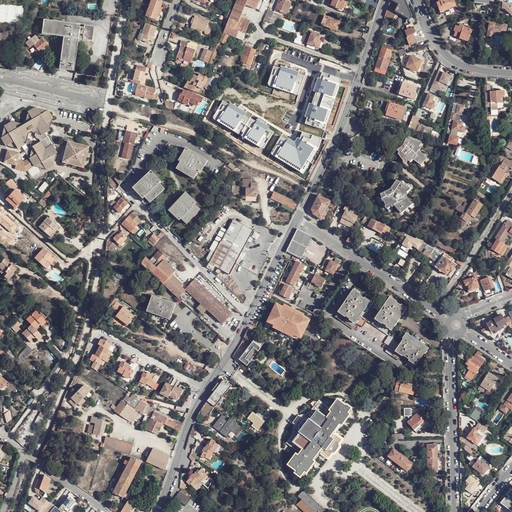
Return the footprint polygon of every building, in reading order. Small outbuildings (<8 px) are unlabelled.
[(151,0),(145,17),(155,21),(162,3),(153,0),(151,0)] [(279,0),(275,9),(287,14),(292,2),(286,0),(279,0)] [(345,5),(347,6),(348,3),(340,0),(333,0),(333,1),(331,6),(335,7),(342,10),(345,5)] [(412,16),(405,0),(391,0),(391,1),(389,4),(388,7),(385,16),(393,20),(394,19),(395,19),(397,17),(395,16),(396,14),(397,12),(407,19),(409,20),(412,16)] [(449,9),(453,7),(456,6),(454,0),(440,0),(440,2),(437,3),(440,12),(444,11),(445,13),(450,11),(449,9)] [(233,10),(231,16),(239,20),(241,16),(245,5),(236,1),(233,10)] [(511,16),(511,8),(510,9),(510,7),(508,7),(508,5),(500,4),(500,10),(502,10),(511,16)] [(0,23),(20,24),(21,7),(0,5),(0,23)] [(344,13),(347,6),(345,5),(342,10),(335,7),(334,9),(344,13)] [(455,13),(453,7),(449,9),(450,11),(445,13),(444,11),(440,12),(443,19),(445,16),(455,13)] [(224,25),(227,25),(231,16),(233,10),(230,9),(224,25)] [(281,15),(268,10),(264,18),(264,19),(273,23),(276,17),(280,19),(281,15)] [(226,26),(245,33),(251,21),(241,16),(239,20),(231,16),(227,25),(226,26)] [(321,25),(337,31),(341,22),(325,16),(321,25)] [(406,26),(415,23),(412,16),(409,20),(407,19),(406,21),(405,25),(406,26)] [(191,27),(199,30),(205,32),(204,34),(208,35),(211,27),(207,26),(208,22),(195,17),(194,19),(192,24),(191,27)] [(63,37),(78,39),(92,40),(92,35),(93,27),(93,26),(84,25),(84,27),(79,27),(79,24),(43,20),(41,34),(63,37)] [(341,22),(337,31),(341,33),(345,23),(341,22)] [(505,38),(508,26),(504,25),(503,26),(490,22),(487,36),(493,37),(493,35),(505,38)] [(156,27),(145,24),(143,30),(141,30),(139,34),(144,35),(143,39),(151,42),(156,27)] [(468,41),(471,30),(462,27),(463,25),(459,24),(459,26),(456,25),(454,31),(456,31),(454,36),(460,38),(459,39),(468,41)] [(224,32),(229,34),(243,40),(245,33),(226,26),(224,32)] [(416,31),(414,28),(405,32),(406,37),(409,46),(417,43),(413,34),(415,33),(416,32),(416,31)] [(301,42),(308,44),(312,34),(305,31),(301,42)] [(224,32),(220,42),(225,44),(229,34),(224,32)] [(312,34),(308,44),(319,48),(321,43),(319,42),(321,36),(312,33),(312,34)] [(29,46),(33,43),(39,39),(36,34),(25,40),(29,46)] [(36,47),(38,50),(39,52),(45,48),(43,46),(47,44),(43,37),(39,39),(33,43),(36,47)] [(74,71),(78,39),(63,37),(59,69),(74,71)] [(176,57),(191,63),(195,51),(186,48),(188,44),(180,41),(178,45),(180,46),(176,57)] [(219,45),(215,44),(214,48),(212,52),(206,68),(209,69),(219,45)] [(255,49),(245,45),(241,57),(241,62),(250,65),(256,50),(255,49)] [(398,53),(397,50),(383,45),(374,71),(385,75),(391,57),(389,57),(391,51),(398,53)] [(211,52),(208,51),(204,50),(199,61),(207,63),(211,52)] [(411,56),(405,54),(405,55),(401,62),(402,66),(407,67),(411,56)] [(411,56),(407,67),(418,72),(423,60),(411,56)] [(137,86),(145,88),(148,78),(145,77),(146,73),(136,70),(134,80),(132,84),(137,86)] [(219,75),(226,79),(228,73),(221,70),(219,75)] [(444,84),(450,86),(453,76),(438,70),(431,87),(441,91),(444,84)] [(189,84),(187,89),(190,91),(189,93),(185,91),(183,95),(181,94),(178,102),(189,106),(190,104),(197,107),(199,102),(202,103),(204,98),(198,96),(199,93),(195,92),(197,88),(200,89),(206,76),(202,74),(199,78),(193,75),(190,79),(193,81),(191,84),(189,84)] [(195,92),(199,93),(200,94),(204,87),(210,78),(206,76),(200,89),(197,88),(195,92)] [(248,85),(248,88),(253,90),(256,84),(243,78),(241,82),(248,85)] [(494,89),(494,91),(490,91),(490,84),(484,85),(486,106),(491,106),(491,109),(498,109),(498,102),(504,102),(503,94),(505,94),(504,88),(494,89)] [(144,98),(153,100),(155,95),(156,90),(145,88),(137,86),(135,94),(145,96),(144,98)] [(219,91),(203,121),(208,122),(223,93),(219,91)] [(212,119),(224,125),(230,112),(238,97),(226,91),(212,119)] [(439,103),(441,99),(429,94),(424,105),(432,109),(433,109),(434,108),(435,107),(435,105),(434,105),(436,101),(439,103)] [(284,116),(289,107),(277,100),(272,110),(284,116)] [(401,121),(405,108),(388,103),(385,112),(386,112),(385,116),(401,121)] [(452,112),(450,119),(454,120),(452,130),(449,129),(445,143),(454,145),(456,136),(458,136),(460,132),(462,132),(463,133),(465,132),(466,131),(466,129),(466,127),(465,127),(462,126),(463,122),(461,122),(465,106),(458,105),(456,113),(452,112)] [(27,171),(38,165),(43,161),(46,167),(47,168),(55,163),(54,162),(51,156),(57,153),(58,152),(53,143),(50,145),(46,144),(47,142),(51,139),(48,135),(44,138),(42,134),(46,132),(51,129),(50,127),(46,122),(51,119),(53,117),(48,109),(47,110),(41,113),(38,108),(37,106),(28,112),(29,113),(32,119),(27,122),(23,125),(17,128),(14,123),(13,121),(5,126),(5,127),(9,133),(3,137),(2,138),(6,146),(8,145),(14,142),(17,147),(18,149),(23,146),(27,144),(29,148),(26,150),(26,151),(20,153),(8,150),(5,162),(17,165),(16,168),(27,171)] [(221,131),(245,148),(252,136),(258,125),(230,112),(224,125),(221,131)] [(252,136),(268,144),(274,133),(258,125),(252,136)] [(433,131),(417,125),(416,128),(415,131),(431,136),(433,131)] [(127,130),(123,142),(134,145),(136,138),(138,138),(139,134),(127,130)] [(262,157),(298,176),(310,152),(305,149),(298,146),(274,133),(268,144),(262,157)] [(51,134),(48,135),(51,139),(52,142),(53,143),(62,145),(63,142),(61,142),(59,141),(58,141),(57,140),(56,139),(54,138),(53,137),(53,136),(52,135),(51,134)] [(258,155),(262,157),(268,144),(252,136),(245,148),(258,155)] [(419,142),(418,142),(410,138),(409,140),(408,141),(405,140),(403,145),(398,149),(401,152),(399,153),(397,154),(403,161),(404,162),(407,160),(408,161),(409,161),(411,158),(412,159),(419,165),(426,157),(419,151),(418,151),(420,147),(419,147),(418,146),(419,142)] [(64,144),(64,146),(68,147),(64,157),(67,158),(66,161),(82,166),(83,163),(85,163),(90,147),(82,146),(76,145),(76,143),(73,143),(68,142),(64,144)] [(134,145),(123,142),(125,143),(121,157),(130,159),(134,145)] [(176,168),(193,178),(198,171),(200,172),(207,160),(186,147),(178,159),(180,161),(176,168)] [(310,152),(298,176),(309,181),(322,153),(312,148),(310,152)] [(498,160),(491,171),(488,176),(499,183),(508,168),(511,169),(511,162),(501,156),(498,160)] [(145,196),(151,202),(165,188),(159,182),(161,181),(152,170),(133,187),(139,194),(137,196),(141,200),(145,196)] [(263,184),(272,184),(272,175),(263,175),(263,184)] [(22,176),(17,183),(24,187),(28,180),(22,176)] [(114,180),(119,185),(124,182),(119,176),(114,180)] [(19,185),(16,183),(11,178),(4,184),(13,192),(16,189),(19,185)] [(257,199),(257,184),(251,184),(251,179),(243,179),(242,199),(257,199)] [(408,188),(407,187),(396,180),(390,189),(379,194),(385,206),(386,207),(390,205),(391,206),(392,207),(394,205),(400,212),(411,202),(406,196),(405,195),(406,193),(405,192),(408,188)] [(24,196),(16,189),(13,192),(6,200),(16,209),(23,201),(21,200),(24,196)] [(271,198),(294,210),(297,203),(274,191),(271,198)] [(181,218),(187,224),(201,209),(195,204),(197,201),(186,192),(169,210),(180,220),(181,218)] [(334,208),(337,203),(331,200),(331,201),(318,195),(311,209),(312,214),(322,220),(328,206),(334,208)] [(124,197),(123,196),(116,203),(117,204),(114,208),(120,213),(128,204),(126,202),(128,200),(124,197)] [(475,218),(486,201),(478,196),(474,202),(472,201),(458,222),(464,226),(471,216),(475,218)] [(48,208),(40,201),(38,203),(46,209),(48,208)] [(413,204),(411,202),(400,212),(401,214),(413,204)] [(462,214),(466,209),(459,204),(455,209),(462,214)] [(353,225),(358,212),(346,207),(341,219),(353,225)] [(132,212),(122,223),(131,232),(142,220),(139,217),(137,216),(132,212)] [(365,215),(360,223),(381,233),(385,225),(365,215)] [(53,230),(55,232),(59,227),(47,217),(39,227),(48,235),(53,230)] [(209,263),(215,266),(229,274),(241,251),(253,229),(233,218),(222,241),(221,240),(215,251),(209,263)] [(510,234),(511,235),(511,223),(508,221),(506,224),(505,223),(495,239),(496,240),(497,241),(495,244),(491,250),(502,257),(508,247),(503,244),(508,236),(509,237),(510,234)] [(297,229),(287,251),(294,255),(301,258),(312,237),(312,236),(297,229)] [(118,233),(113,239),(120,245),(127,238),(121,232),(119,234),(118,233)] [(257,240),(259,234),(254,232),(251,237),(257,240)] [(412,237),(406,234),(403,238),(400,243),(404,246),(406,243),(408,244),(412,237)] [(156,245),(160,240),(154,235),(150,239),(156,245)] [(346,241),(354,246),(357,242),(349,236),(346,241)] [(422,242),(417,239),(415,239),(412,244),(418,248),(422,242)] [(438,241),(436,246),(452,253),(454,254),(456,250),(438,241)] [(105,260),(107,260),(108,254),(116,245),(113,242),(109,247),(106,247),(105,257),(105,260)] [(422,242),(418,248),(417,249),(428,257),(435,248),(422,242)] [(452,253),(436,246),(435,247),(451,254),(452,253)] [(51,263),(54,259),(51,256),(52,255),(50,253),(43,247),(34,257),(45,267),(50,262),(51,263)] [(451,256),(451,254),(435,247),(435,248),(445,253),(451,256)] [(443,256),(445,253),(435,248),(428,257),(437,264),(443,256)] [(206,261),(209,263),(215,251),(211,249),(206,261)] [(140,263),(178,298),(184,292),(185,290),(181,287),(183,284),(172,275),(174,273),(163,263),(167,257),(160,250),(150,261),(146,257),(140,263)] [(6,273),(3,276),(7,279),(16,268),(9,261),(11,258),(4,252),(1,255),(4,258),(1,261),(0,260),(0,270),(1,269),(6,273)] [(438,269),(446,259),(443,256),(437,264),(435,267),(438,269)] [(332,260),(326,271),(334,275),(336,271),(337,269),(339,270),(343,261),(338,259),(336,262),(332,260)] [(456,266),(447,260),(446,259),(438,269),(447,275),(450,270),(452,271),(456,266)] [(297,261),(292,272),(299,275),(301,271),(303,269),(304,270),(306,266),(297,261)] [(299,275),(292,272),(287,282),(294,286),(296,282),(298,283),(301,276),(299,275)] [(327,279),(316,273),(313,281),(319,284),(318,286),(322,288),(327,279)] [(475,277),(474,278),(464,281),(466,286),(467,285),(469,290),(471,291),(475,290),(475,289),(475,288),(479,286),(475,277)] [(494,288),(490,277),(481,280),(484,291),(494,288)] [(232,313),(195,279),(186,289),(192,295),(200,302),(206,308),(222,323),(232,313)] [(293,288),(286,285),(281,296),(290,301),(293,295),(291,294),(293,288)] [(192,295),(186,289),(185,290),(184,292),(190,297),(192,295)] [(353,291),(339,312),(354,322),(357,319),(356,318),(359,313),(365,305),(366,306),(369,302),(353,291)] [(184,292),(178,298),(184,304),(190,297),(184,292)] [(147,309),(171,318),(176,304),(153,295),(147,309)] [(119,299),(116,297),(108,307),(111,309),(117,301),(119,299)] [(390,298),(376,318),(391,328),(394,325),(393,324),(402,311),(403,312),(405,308),(390,298)] [(124,306),(117,301),(111,309),(118,314),(124,306)] [(206,308),(200,302),(196,307),(202,313),(206,308)] [(308,322),(309,319),(304,316),(292,311),(293,309),(288,306),(287,308),(284,307),(280,305),(278,308),(276,306),(270,320),(276,323),(275,325),(282,328),(288,331),(295,335),(296,332),(303,336),(306,330),(310,323),(308,322)] [(21,309),(17,306),(12,311),(16,315),(21,309)] [(124,306),(118,314),(116,316),(120,319),(120,320),(121,319),(129,324),(132,320),(130,318),(133,314),(124,306)] [(170,320),(171,318),(147,309),(146,311),(170,320)] [(32,342),(36,338),(40,334),(41,334),(36,328),(39,325),(44,321),(35,312),(27,319),(32,325),(23,333),(32,342)] [(354,322),(339,312),(335,317),(354,330),(358,325),(354,322)] [(354,322),(358,325),(362,328),(367,321),(361,317),(362,315),(359,313),(356,318),(357,319),(354,322)] [(495,329),(507,323),(502,314),(486,323),(491,331),(495,329)] [(391,328),(376,318),(372,316),(368,322),(387,335),(392,329),(391,328)] [(120,320),(120,319),(118,320),(127,327),(129,324),(121,319),(120,320)] [(15,322),(11,326),(16,331),(20,328),(18,326),(15,322)] [(508,325),(507,323),(495,329),(496,332),(508,325)] [(249,327),(244,337),(252,343),(253,341),(254,342),(259,335),(252,330),(249,327)] [(406,333),(429,348),(430,346),(407,330),(406,333)] [(254,342),(261,348),(266,341),(259,335),(254,342)] [(406,335),(401,343),(396,349),(401,352),(401,353),(413,361),(413,360),(418,363),(427,349),(424,346),(423,347),(410,338),(411,338),(406,335)] [(385,342),(390,346),(396,350),(396,349),(401,343),(389,336),(385,342)] [(105,342),(110,345),(112,341),(104,337),(102,340),(106,341),(105,342)] [(103,360),(104,361),(107,355),(110,350),(108,349),(110,345),(105,342),(106,341),(102,340),(100,339),(97,344),(99,345),(98,347),(97,350),(95,352),(94,355),(92,354),(89,359),(94,362),(95,361),(100,364),(103,360)] [(253,341),(252,343),(239,359),(247,365),(261,348),(254,342),(253,341)] [(396,350),(390,346),(386,351),(414,370),(418,363),(413,360),(413,361),(401,353),(401,352),(396,349),(396,350)] [(1,350),(0,350),(0,354),(2,357),(3,356),(6,359),(11,356),(8,352),(7,351),(5,353),(1,350)] [(466,376),(469,378),(472,380),(484,359),(476,354),(474,357),(471,362),(468,361),(466,364),(469,366),(469,367),(468,367),(468,368),(468,369),(469,369),(469,370),(468,373),(466,376)] [(133,370),(131,369),(129,367),(130,366),(128,365),(129,363),(127,362),(126,364),(124,363),(122,361),(119,365),(120,366),(117,370),(123,373),(123,375),(128,378),(131,373),(131,374),(133,370)] [(157,378),(155,377),(153,376),(154,374),(152,372),(151,374),(148,373),(147,375),(146,374),(143,372),(141,377),(142,377),(140,381),(145,384),(146,383),(152,386),(154,382),(155,382),(157,378)] [(484,375),(486,377),(482,383),(479,388),(479,389),(479,390),(480,391),(481,392),(482,392),(483,392),(484,391),(485,390),(486,390),(486,389),(490,391),(491,389),(492,390),(493,390),(494,391),(495,391),(496,391),(497,391),(498,390),(499,389),(500,389),(500,388),(500,387),(500,386),(500,385),(500,384),(499,383),(498,382),(497,382),(496,381),(498,378),(489,372),(488,374),(486,372),(484,375)] [(0,383),(3,386),(8,379),(0,373),(0,383)] [(207,400),(216,407),(232,385),(224,379),(220,384),(218,383),(213,390),(215,391),(207,400)] [(412,395),(414,389),(415,385),(397,380),(394,389),(403,392),(402,398),(409,400),(410,395),(412,395)] [(168,395),(173,388),(169,385),(165,383),(160,393),(167,397),(168,395)] [(72,398),(78,404),(91,391),(84,385),(72,397),(72,398)] [(177,400),(182,390),(178,387),(174,385),(173,388),(168,395),(177,400)] [(511,391),(500,411),(506,414),(509,410),(511,411),(511,391)] [(126,404),(135,410),(142,401),(133,395),(126,404)] [(75,407),(78,404),(72,398),(69,401),(75,407)] [(117,407),(115,410),(114,411),(130,422),(130,421),(133,417),(137,411),(135,410),(126,404),(122,401),(122,400),(118,405),(117,407)] [(199,414),(197,419),(203,423),(216,407),(207,400),(204,405),(199,414)] [(296,454),(289,464),(297,471),(296,473),(300,476),(302,474),(304,476),(321,452),(329,458),(332,453),(334,453),(340,446),(339,443),(342,439),(335,434),(352,410),(350,409),(351,408),(347,405),(346,406),(338,400),(331,410),(332,411),(330,414),(326,411),(329,407),(319,400),(310,412),(309,412),(307,414),(300,415),(300,416),(299,416),(294,423),(293,425),(294,431),(293,433),(294,434),(287,443),(300,453),(298,455),(296,454)] [(135,410),(137,411),(143,413),(145,414),(147,414),(149,413),(150,412),(150,411),(151,410),(151,408),(151,407),(150,406),(150,405),(148,404),(147,403),(142,401),(135,410)] [(475,409),(470,417),(478,421),(482,414),(475,409)] [(4,422),(12,421),(10,411),(3,412),(4,422)] [(268,417),(272,419),(277,414),(273,411),(268,417)] [(163,423),(179,432),(182,426),(155,412),(151,418),(159,421),(163,423)] [(237,435),(242,427),(223,413),(212,427),(226,437),(231,431),(237,435)] [(408,422),(414,430),(424,421),(418,414),(408,422)] [(259,416),(251,427),(256,431),(264,420),(259,416)] [(151,418),(146,429),(157,435),(163,423),(159,421),(151,418)] [(103,436),(104,429),(106,422),(106,421),(97,419),(96,424),(95,426),(94,434),(103,436)] [(424,421),(414,430),(416,433),(427,424),(424,421)] [(460,436),(460,441),(466,445),(473,450),(476,445),(485,434),(488,429),(480,424),(479,423),(475,427),(475,426),(467,437),(460,436)] [(94,434),(95,426),(89,425),(87,433),(91,434),(94,434)] [(485,434),(476,445),(478,446),(486,435),(485,434)] [(104,443),(103,448),(125,454),(130,455),(133,443),(106,436),(104,443)] [(203,453),(201,456),(205,459),(205,457),(210,460),(212,456),(211,455),(213,452),(214,452),(216,449),(217,449),(219,445),(214,443),(215,441),(212,439),(210,442),(208,445),(207,444),(206,447),(205,446),(203,449),(205,450),(203,453)] [(428,470),(434,470),(434,466),(437,465),(437,449),(433,449),(433,445),(428,445),(428,470)] [(473,450),(466,445),(464,447),(465,450),(470,454),(471,454),(474,451),(473,450)] [(408,459),(400,452),(394,447),(391,452),(394,455),(392,457),(404,468),(406,465),(410,468),(414,464),(408,459)] [(153,448),(147,461),(166,469),(171,456),(153,448)] [(198,461),(201,456),(192,452),(191,455),(198,461)] [(471,454),(470,454),(467,458),(471,461),(469,464),(482,474),(488,467),(475,456),(474,457),(471,454)] [(124,472),(123,475),(113,493),(123,499),(142,463),(132,457),(129,462),(128,465),(124,472)] [(191,477),(188,479),(186,481),(189,485),(190,484),(194,488),(197,484),(196,484),(199,481),(200,482),(203,479),(204,480),(208,477),(207,476),(204,473),(201,469),(199,470),(197,472),(196,471),(193,474),(192,473),(190,475),(191,477)] [(466,481),(469,483),(473,478),(475,476),(472,474),(466,481)] [(42,481),(38,479),(35,489),(35,493),(38,494),(40,490),(46,493),(50,479),(44,475),(42,481)] [(473,478),(469,483),(465,489),(471,493),(473,490),(474,491),(477,486),(479,483),(473,478)] [(339,489),(334,495),(338,499),(344,493),(339,489)] [(504,498),(500,503),(511,511),(511,490),(511,489),(507,495),(509,497),(506,500),(504,498)] [(183,490),(182,490),(174,499),(177,500),(185,504),(190,497),(192,495),(183,490)] [(302,500),(297,504),(305,511),(327,511),(305,491),(302,492),(298,496),(302,500)] [(61,507),(65,509),(67,507),(70,509),(76,501),(69,496),(61,507)] [(45,505),(48,508),(51,503),(43,498),(40,502),(34,498),(29,504),(41,511),(45,505)] [(121,511),(120,511),(128,511),(130,511),(134,504),(134,503),(128,500),(121,511)] [(108,501),(105,506),(112,511),(120,511),(121,511),(108,501)]
